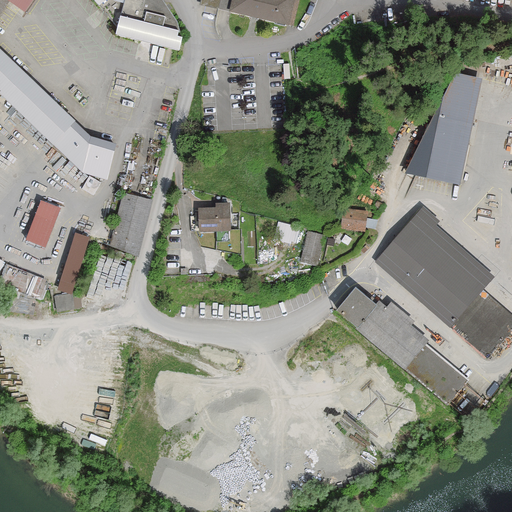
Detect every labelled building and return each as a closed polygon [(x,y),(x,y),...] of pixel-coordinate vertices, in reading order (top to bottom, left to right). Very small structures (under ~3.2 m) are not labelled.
[(0,0),(0,15),(10,2),(6,0),(0,0)] [(6,0),(10,2),(25,13),(34,0),(6,0)] [(92,0),(118,30),(115,40),(172,54),(179,55),(182,42),(177,24),(161,0),(92,0)] [(201,0),(202,1),(232,8),(231,12),(292,26),(298,0),(201,0)] [(0,103),(2,100),(85,176),(110,183),(120,148),(94,140),(0,51),(0,103)] [(485,82),(459,76),(410,159),(407,178),(464,189),(485,82)] [(110,251),(139,259),(154,204),(125,196),(110,251)] [(70,211),(51,199),(22,242),(40,255),(70,211)] [(202,234),(233,232),(231,206),(219,207),(219,210),(201,211),(202,234)] [(440,224),(423,210),(376,265),(449,327),(492,277),(435,229),(440,224)] [(368,215),(344,211),(342,225),(341,230),(365,233),(366,228),(367,219),(368,215)] [(367,219),(366,228),(375,230),(378,221),(367,219)] [(279,220),(275,237),(297,242),(301,225),(279,220)] [(301,263),(321,266),(326,237),(306,234),(301,263)] [(72,296),(89,239),(75,235),(58,292),(72,296)] [(49,281),(7,265),(0,285),(42,301),(49,281)] [(378,307),(360,292),(342,315),(361,330),(358,333),(450,406),(470,381),(426,347),(430,342),(413,328),(416,323),(392,304),(388,309),(381,304),(378,307)] [(511,331),(511,317),(484,294),(454,329),(489,358),(511,331)] [(72,296),(57,298),(59,314),(82,310),(79,295),(72,296)]
